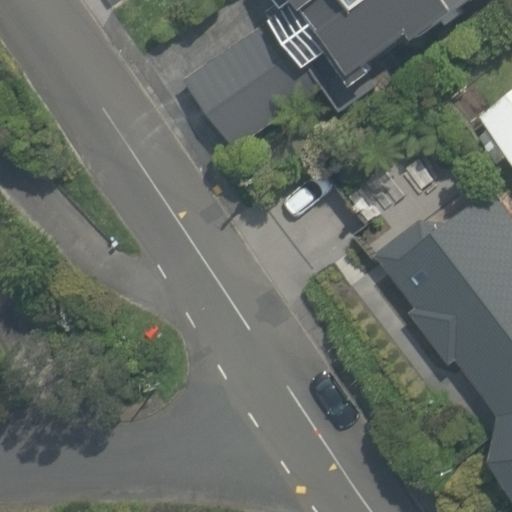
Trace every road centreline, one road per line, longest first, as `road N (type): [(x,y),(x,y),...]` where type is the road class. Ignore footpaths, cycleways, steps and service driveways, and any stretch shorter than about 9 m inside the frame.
road 1 (residential): [(12,0),(314,436)]
road 2 (residential): [(0,459),(314,436)]
